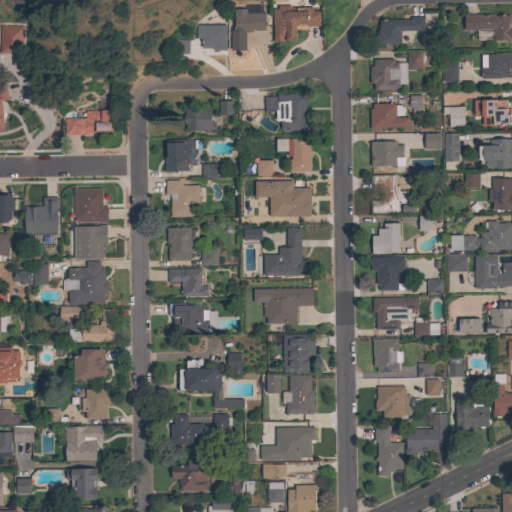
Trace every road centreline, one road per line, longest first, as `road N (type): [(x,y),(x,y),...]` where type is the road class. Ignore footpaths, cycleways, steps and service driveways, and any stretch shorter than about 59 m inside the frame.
road 1 (residential): [(349,511),(339,55)]
road 2 (residential): [(144,511),(137,93)]
road 3 (residential): [(383,0),(339,55),(283,82),(137,93)]
road 4 (residential): [(139,168),(0,168)]
road 5 (tertiary): [(511,457),(395,511)]
